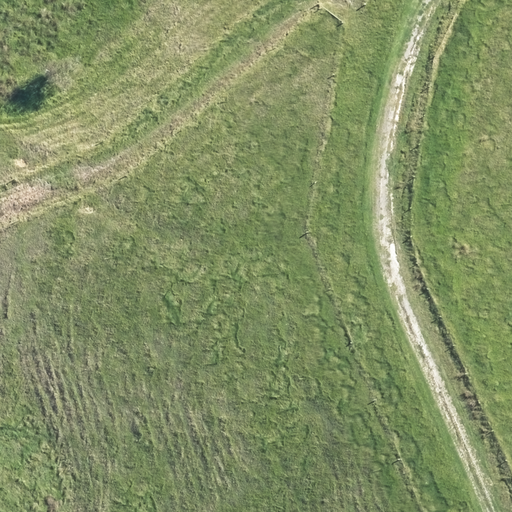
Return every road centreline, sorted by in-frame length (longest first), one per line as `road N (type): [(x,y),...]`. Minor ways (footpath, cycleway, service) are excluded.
road 1 (track): [(499,511),(438,373),(397,230),(399,106),(438,0)]
road 2 (track): [(0,204),(335,0)]
